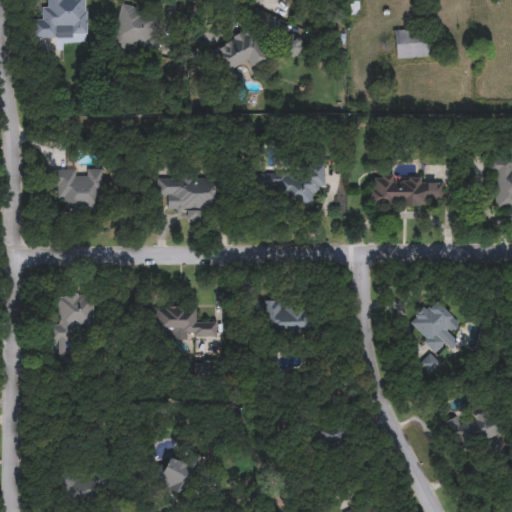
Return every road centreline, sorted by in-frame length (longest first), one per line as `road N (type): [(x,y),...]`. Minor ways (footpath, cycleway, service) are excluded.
road 1 (residential): [(361,255),(14,254)]
road 2 (residential): [(361,255),(382,395),(436,511)]
road 3 (residential): [(14,254),(14,511)]
road 4 (residential): [(14,254),(21,133),(2,0)]
road 5 (residential): [(511,249),(361,255)]
